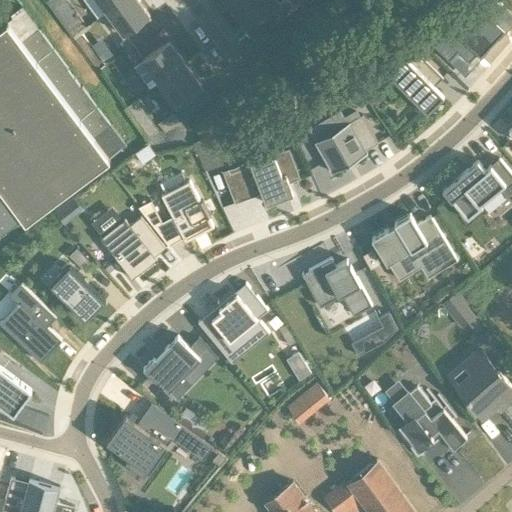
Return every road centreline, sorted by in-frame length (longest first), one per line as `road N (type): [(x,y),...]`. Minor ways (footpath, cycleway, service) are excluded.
road 1 (residential): [(78,445),(79,397),(91,368),(142,317),(215,269),(359,203),(425,161),(511,76)]
road 2 (residential): [(189,0),(226,51),(258,55),(331,0)]
